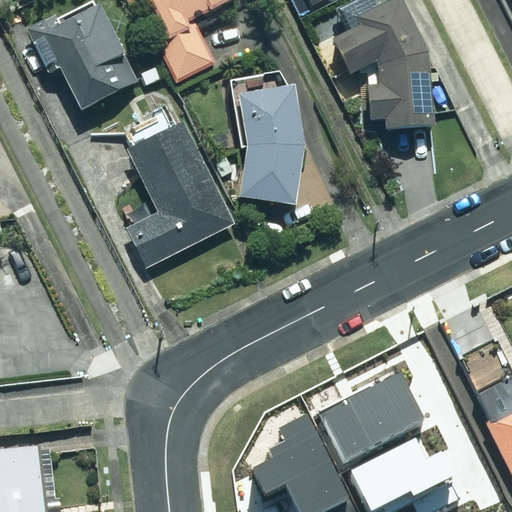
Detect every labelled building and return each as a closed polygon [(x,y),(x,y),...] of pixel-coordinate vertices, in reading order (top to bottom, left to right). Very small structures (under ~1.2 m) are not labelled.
[(191,22),(234,4),(232,0),(138,0),(174,81),(209,66),(191,22)] [(305,0),(312,12),(336,0),(305,0)] [(365,92),(364,128),(379,129),(379,141),(408,142),(408,135),(427,136),(429,60),(398,0),(397,0),(349,24),(355,36),(329,49),(346,82),(374,68),(374,93),(365,92)] [(54,25),(51,19),(20,37),(69,123),(137,85),(91,4),(54,25)] [(300,155),(286,92),(280,93),(275,79),(231,87),(242,154),(235,206),(292,214),(300,155)] [(233,228),(177,129),(169,134),(160,118),(126,137),(134,150),(121,157),(155,216),(122,235),(144,273),(233,228)] [(303,213),(263,224),(267,241),(308,229),(303,213)] [(511,373),(494,340),(458,359),(478,396),(469,400),(511,481),(511,373)] [(320,418),(345,461),(421,418),(397,375),(320,418)] [(451,399),(430,410),(445,441),(467,430),(451,399)] [(259,490),(288,477),(304,511),(355,511),(309,410),(277,425),(285,443),(263,452),(267,459),(249,468),(259,490)] [(353,471),(374,511),(393,511),(414,501),(419,511),(424,511),(458,494),(438,457),(426,463),(414,439),(353,471)] [(0,511),(43,511),(37,451),(0,455),(0,511)]
